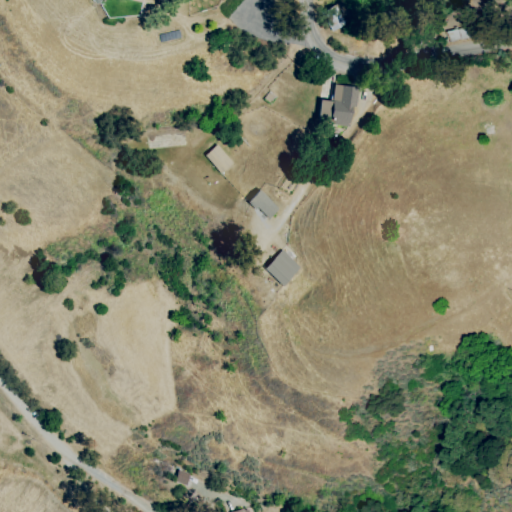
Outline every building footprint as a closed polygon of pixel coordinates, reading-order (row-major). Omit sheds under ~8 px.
[(332,32),(321,13),(341,1),(352,20),(332,32)] [(329,121),(317,119),(320,100),(331,101),(334,85),(359,88),(356,107),(352,106),(349,127),(329,124),(329,121)] [(232,163),(215,145),(203,156),(220,174),(232,163)] [(277,210),(258,190),(247,201),(266,220),(277,210)] [(299,268),(280,250),(262,269),(281,287),(299,268)]
